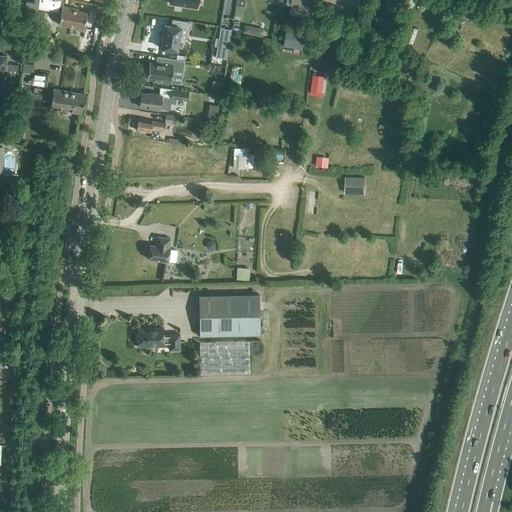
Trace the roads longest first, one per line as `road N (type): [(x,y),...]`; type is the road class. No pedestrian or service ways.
road 1 (tertiary): [(60,511),(73,325),(128,0)]
road 2 (trunk): [(511,327),(460,511)]
